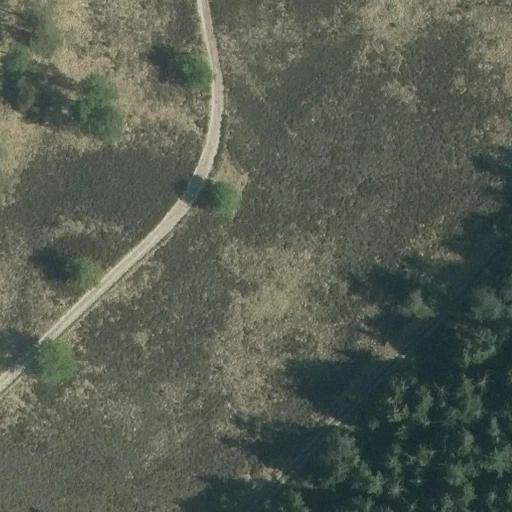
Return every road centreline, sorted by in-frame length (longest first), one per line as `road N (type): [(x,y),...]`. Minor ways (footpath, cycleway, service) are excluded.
road 1 (track): [(0,386),(163,229),(203,172),(216,85),(202,0)]
road 2 (track): [(511,236),(251,511)]
